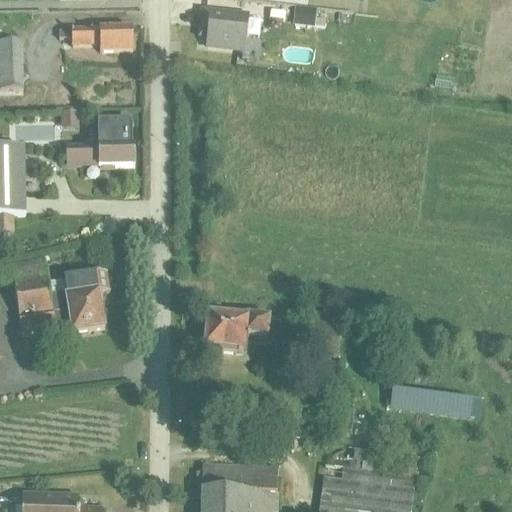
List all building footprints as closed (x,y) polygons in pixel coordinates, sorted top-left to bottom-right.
[(294,13),(292,29),(324,32),(325,23),(315,22),(316,15),(294,13)] [(203,15),(200,38),(207,39),(205,49),(245,54),(248,20),(203,15)] [(61,34),(60,43),(71,43),(72,51),(100,51),(100,56),(133,56),(132,33),(61,34)] [(0,97),(24,97),(22,48),(0,48),(0,97)] [(78,115),(60,116),(61,132),(79,132),(78,115)] [(98,151),(65,152),(66,169),(98,167),(98,171),(134,170),(134,150),(132,150),(131,126),(98,127),(98,151)] [(0,237),(14,237),(13,221),(25,220),(24,153),(0,153),(0,237)] [(0,290),(15,288),(21,334),(68,323),(70,338),(105,333),(99,297),(110,295),(109,294),(107,277),(107,275),(48,284),(44,262),(0,268),(0,290)] [(209,319),(206,351),(219,352),(219,358),(239,361),(239,356),(246,357),(247,340),(268,343),(268,341),(274,342),(276,321),(247,318),(247,323),(209,319)] [(316,325),(312,358),(345,362),(348,327),(316,325)] [(378,392),(378,401),(391,403),(390,412),(470,423),(472,401),(393,389),(393,391),(378,392)] [(344,410),(341,435),(351,435),(353,411),(344,410)] [(335,470),(415,481),(417,462),(354,453),(353,463),(350,462),(349,464),(337,462),(335,470)] [(411,511),(415,481),(335,470),(325,468),(319,511),(411,511)] [(202,476),(202,504),(201,511),(278,511),(279,496),(276,496),(279,471),(202,470),(202,476)] [(23,497),(22,511),(77,511),(78,499),(23,497)]
